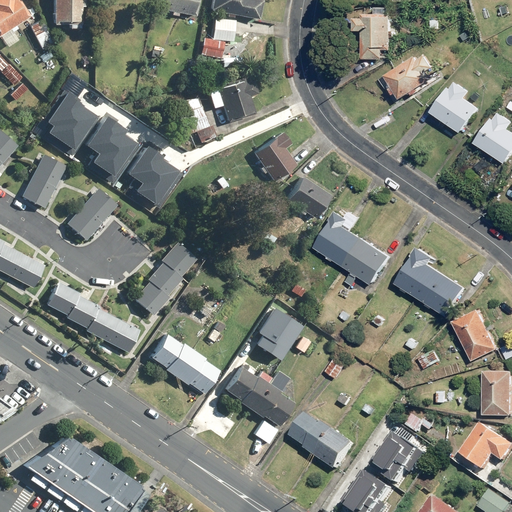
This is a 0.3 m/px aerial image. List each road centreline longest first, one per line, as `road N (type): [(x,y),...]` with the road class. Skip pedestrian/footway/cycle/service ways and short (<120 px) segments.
road 1 (residential): [(511,258),(324,116),(301,64),(304,0)]
road 2 (secondary): [(0,330),(264,511)]
